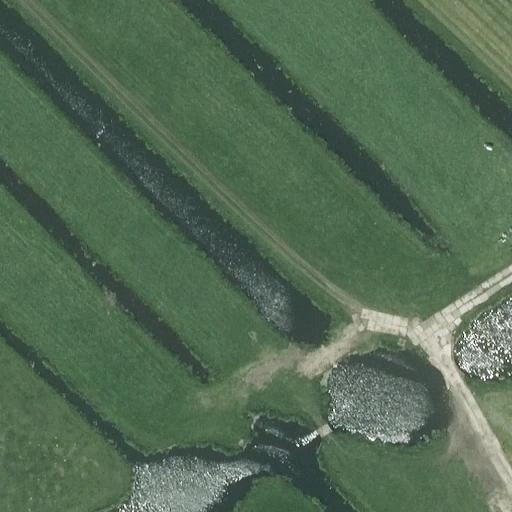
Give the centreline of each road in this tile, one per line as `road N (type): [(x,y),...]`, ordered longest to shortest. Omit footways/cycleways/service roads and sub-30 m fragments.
road 1 (track): [(189,401),(364,319),(425,330),(435,349)]
road 2 (track): [(511,482),(435,349)]
